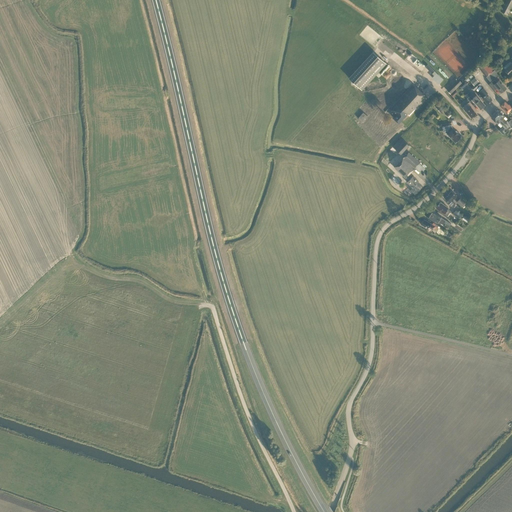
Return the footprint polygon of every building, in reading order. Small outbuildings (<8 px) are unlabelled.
[(511,6),(511,0),(506,0),(500,11),(508,15),(511,6)] [(386,63),(373,52),(349,78),(362,90),(386,63)] [(422,62),(411,53),(404,61),(407,63),(408,61),(417,68),(422,62)] [(511,58),(510,60),(511,60),(503,67),(505,69),(504,70),(509,75),(511,72),(511,58)] [(486,77),(494,71),(485,61),(478,67),(486,77)] [(428,65),(426,67),(432,73),(434,71),(428,65)] [(494,71),(486,77),(490,81),(498,74),(495,70),(494,71)] [(443,79),(437,73),(432,78),(439,84),(443,79)] [(506,88),(500,80),(502,78),(500,75),(489,84),(493,90),(497,87),(501,92),(506,88)] [(475,86),(480,82),(475,77),(470,81),(475,86)] [(458,79),(447,90),(451,94),(462,82),(458,79)] [(459,86),(461,89),(467,84),(465,81),(460,84),(459,86)] [(427,97),(413,84),(390,109),(397,115),(394,118),(399,123),(407,114),(409,116),(427,97)] [(487,93),(486,92),(486,91),(484,88),(481,90),(483,92),(482,93),(483,94),(481,95),(480,94),(479,95),(482,99),(483,98),(488,103),(492,99),(487,93)] [(473,100),(481,109),(485,105),(480,99),(477,95),(473,98),(471,95),(467,98),(470,102),(473,100)] [(504,109),(507,113),(511,110),(511,111),(511,106),(510,104),(509,105),(505,101),(501,105),(504,108),(504,109)] [(443,103),(437,108),(440,112),(446,107),(443,103)] [(471,107),(469,105),(468,103),(463,107),(467,111),(466,111),(471,117),(476,113),(471,107)] [(505,123),(507,121),(504,117),(505,116),(498,109),(494,113),(505,123)] [(368,115),(363,112),(358,118),(363,122),(368,115)] [(504,125),(505,123),(494,113),(491,117),(498,124),(499,122),(503,126),(499,130),(503,134),(506,132),(504,130),(506,127),(504,125)] [(453,128),(452,124),(442,126),(444,132),(445,131),(456,142),(461,136),(453,128)] [(393,146),(401,154),(409,145),(401,137),(393,146)] [(413,176),(412,176),(410,174),(415,168),(415,167),(420,162),(409,152),(404,157),(394,167),(406,178),(408,180),(407,182),(410,185),(411,184),(414,186),(419,181),(413,176)] [(400,182),(394,176),(391,180),(396,185),(400,182)] [(452,191),(445,198),(450,202),(449,203),(453,207),(455,204),(452,202),(457,197),(456,196),(457,195),(452,191)] [(466,203),(461,197),(456,202),(462,207),(466,203)] [(445,214),(448,216),(451,211),(448,209),(448,208),(441,202),(439,205),(438,204),(436,208),(445,214)] [(450,226),(451,223),(441,217),(441,216),(437,214),(437,213),(433,210),(431,214),(445,223),(446,223),(450,226)] [(453,213),(460,218),(462,215),(456,210),(453,213)] [(444,225),(445,223),(431,214),(429,218),(433,220),(438,222),(438,221),(444,225)] [(433,222),(432,224),(430,223),(424,219),(421,224),(428,228),(429,227),(433,230),(435,227),(437,229),(439,225),(433,222)]
